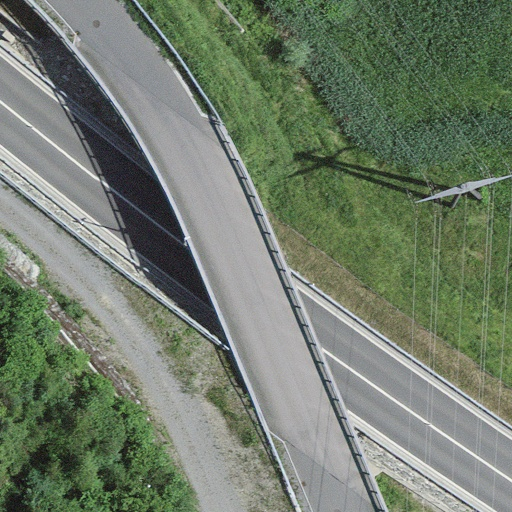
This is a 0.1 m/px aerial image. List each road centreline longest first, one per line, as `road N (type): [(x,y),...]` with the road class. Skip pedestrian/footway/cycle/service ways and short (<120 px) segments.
road 1 (trunk): [(511,471),(397,396),(0,85)]
road 2 (unclassified): [(335,511),(200,184),(125,45),(85,0)]
road 3 (track): [(215,511),(98,306),(48,245),(0,206)]
